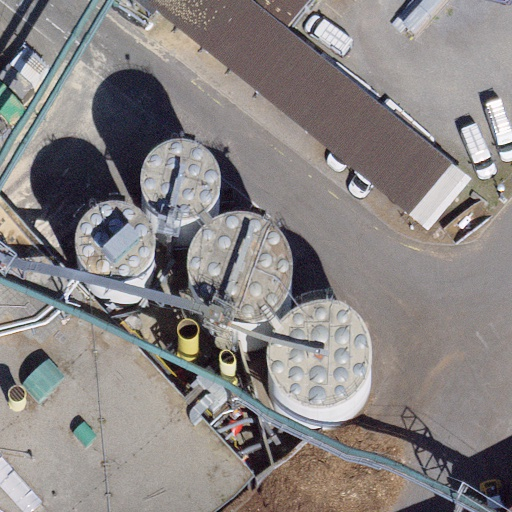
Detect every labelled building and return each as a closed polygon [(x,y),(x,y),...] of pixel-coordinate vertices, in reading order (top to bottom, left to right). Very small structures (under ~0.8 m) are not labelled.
[(241,0),(159,0),(150,12),(411,223),(453,171),(287,38),(241,0)] [(241,0),(287,38),(318,0),(241,0)] [(170,166),(158,173),(149,183),(144,195),(143,208),(147,221),(154,232),(164,240),(177,244),(190,244),(203,239),(213,231),(220,220),(224,207),(222,193),(217,181),(207,172),(196,166),(183,164),(170,166)] [(209,511),(246,477),(0,212),(0,511),(209,511)] [(106,233),(95,240),(86,250),(81,262),(80,275),(84,288),(91,299),(101,307),(114,311),(127,311),(140,307),(150,298),(157,287),(161,274),(159,261),(154,249),(144,239),(133,233),(119,231),(106,233)] [(195,280),(191,298),(193,316),(202,332),(215,344),(231,351),(249,352),(265,347),(279,338),(289,325),(295,310),(295,294),(291,278),(281,264),(269,254),(253,249),(235,248),(218,254),(204,265),(195,280)] [(273,361),(269,378),(271,396),(280,412),(293,424),(309,431),(327,432),(343,427),(357,418),(367,406),(373,390),(373,374),(369,358),(359,345),(346,335),(331,329),(313,329),(296,334),(282,345),(273,361)]
